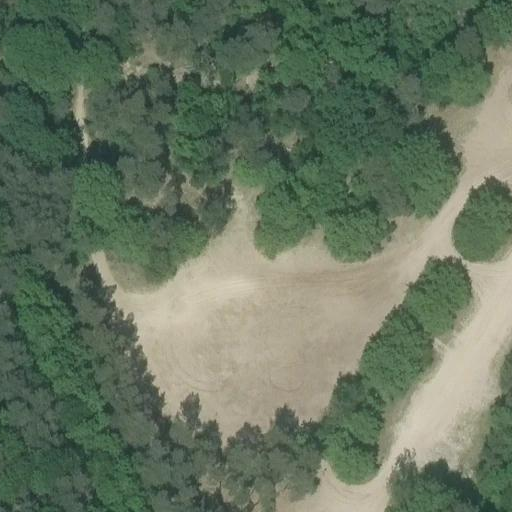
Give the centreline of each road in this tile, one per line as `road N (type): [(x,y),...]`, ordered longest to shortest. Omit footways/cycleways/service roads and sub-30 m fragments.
road 1 (unclassified): [(98,511),(0,293)]
road 2 (track): [(402,511),(511,313)]
